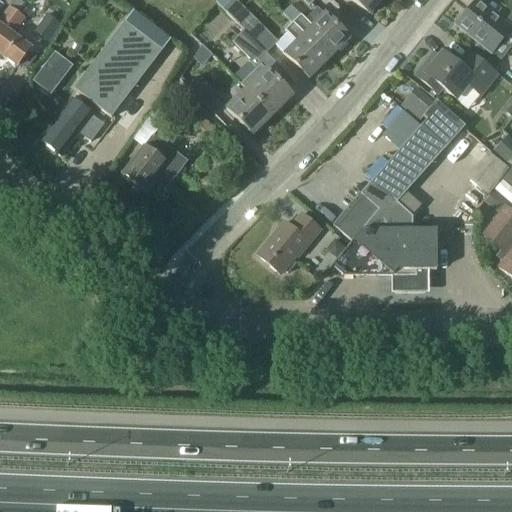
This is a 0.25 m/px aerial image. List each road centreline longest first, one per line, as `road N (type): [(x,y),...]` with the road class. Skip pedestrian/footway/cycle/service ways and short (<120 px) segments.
road 1 (motorway): [(0,488),(511,500)]
road 2 (motorway): [(511,450),(0,438)]
road 3 (residential): [(162,307),(184,267),(341,109),(431,0)]
road 4 (secondary): [(511,321),(235,323),(162,307)]
road 5 (secondary): [(162,307),(0,180)]
